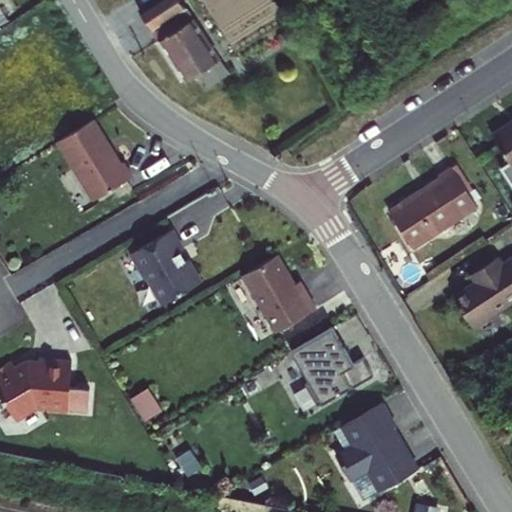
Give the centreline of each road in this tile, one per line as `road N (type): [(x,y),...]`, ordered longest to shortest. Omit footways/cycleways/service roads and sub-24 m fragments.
road 1 (unclassified): [(301,200),(333,230),(508,511)]
road 2 (unclassified): [(72,0),(137,98),(301,200)]
road 3 (residential): [(301,200),(511,63)]
